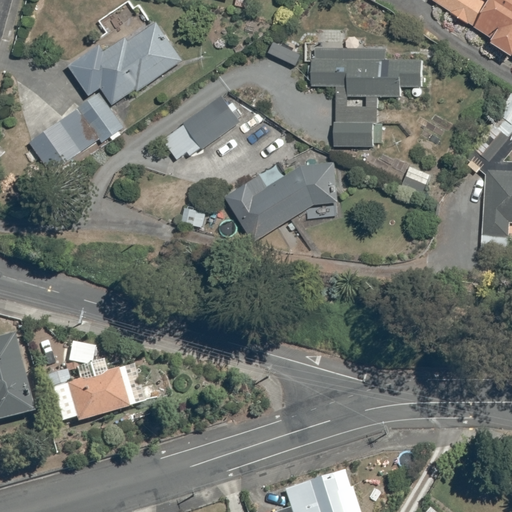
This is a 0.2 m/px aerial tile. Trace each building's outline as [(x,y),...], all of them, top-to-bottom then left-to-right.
[(511,0),(438,0),(498,38),(494,44),(511,55),(511,0)] [(73,68),(94,98),(106,90),(117,107),(142,92),(143,94),(187,63),(160,25),(132,45),(130,42),(109,55),(104,47),(73,68)] [(315,61),(315,87),(339,87),(339,149),(377,149),(377,125),(382,125),(382,98),(404,98),(404,87),(426,87),(426,60),(388,61),(388,50),(367,49),(367,39),(349,39),(349,30),(318,30),(318,61),(315,61)] [(103,95),(33,144),(58,179),(127,129),(103,95)] [(226,98),(188,125),(207,152),(246,125),(226,98)] [(467,156),(488,173),(487,250),(511,251),(511,222),(511,221),(511,164),(502,165),(511,152),(511,127),(509,131),(495,120),(467,156)] [(264,177),(229,199),(258,245),(319,207),(343,204),(338,165),(305,168),(271,189),(264,177)] [(436,174),(411,165),(403,186),(427,196),(436,174)] [(0,426),(39,416),(18,335),(0,339),(0,426)] [(121,370),(70,385),(82,424),(133,409),(121,370)] [(346,470),(287,490),(293,511),(361,511),(353,487),(352,487),(346,470)]
